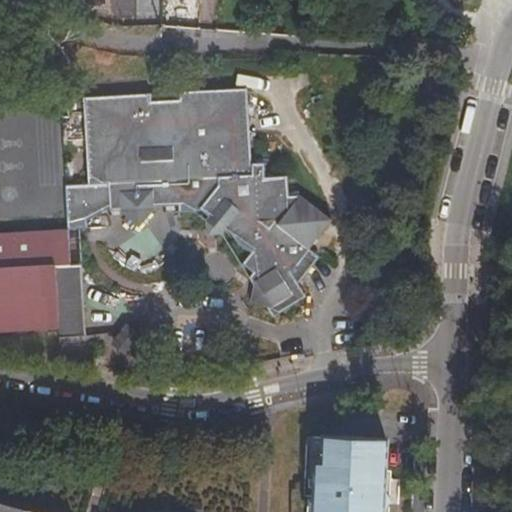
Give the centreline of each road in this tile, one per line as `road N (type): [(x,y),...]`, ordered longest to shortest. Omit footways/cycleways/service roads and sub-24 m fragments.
road 1 (residential): [(0,376),(193,405),(454,361)]
road 2 (residential): [(454,361),(458,228),(511,31)]
road 3 (residential): [(447,511),(454,361)]
